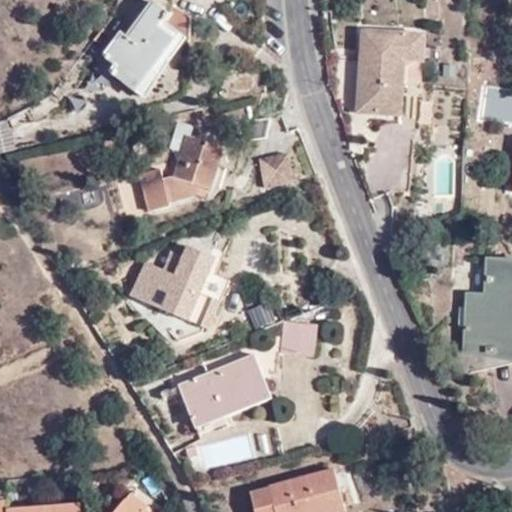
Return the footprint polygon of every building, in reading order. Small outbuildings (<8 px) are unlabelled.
[(155,4),(131,38),(125,46),(118,42),(107,57),(120,65),(114,73),(140,92),(181,40),(188,46),(192,21),(172,7),(168,13),(155,4)] [(125,46),(131,38),(125,33),(118,42),(125,46)] [(406,59),(407,34),(362,34),(361,84),(364,84),(363,115),(381,115),(381,110),(404,111),(405,80),(402,80),(402,59),(406,59)] [(425,35),(407,34),(406,59),(406,62),(424,63),(425,35)] [(511,123),(511,86),(489,84),(483,119),(511,123)] [(381,110),(381,115),(380,121),(404,122),(404,111),(381,110)] [(268,133),(264,115),(233,122),(237,140),(268,133)] [(6,119),(0,121),(0,152),(18,148),(6,119)] [(198,186),(206,189),(214,166),(219,167),(226,148),(190,136),(192,128),(179,123),(171,148),(183,152),(174,177),(170,176),(162,178),(160,169),(139,174),(148,211),(170,206),(168,202),(195,195),(198,186)] [(295,180),(289,152),(260,158),(267,187),(295,180)] [(206,189),(211,191),(219,167),(214,166),(206,189)] [(165,284),(169,271),(153,265),(148,277),(142,275),(134,297),(190,321),(185,330),(194,334),(202,331),(204,326),(210,329),(228,285),(208,277),(217,256),(190,245),(178,275),(173,287),(165,284)] [(511,261),(490,260),(487,296),(471,295),(468,351),(497,353),(497,349),(511,350),(511,261)] [(178,275),(169,271),(165,284),(173,287),(178,275)] [(286,320),(284,321),(280,350),(296,352),(301,322),(286,320)] [(301,322),(296,352),(312,355),(318,325),(301,322)] [(255,353),(179,382),(183,390),(193,417),(222,407),(226,416),(273,397),(255,353)] [(183,390),(179,382),(161,389),(163,397),(183,390)] [(197,427),(226,416),(222,407),(193,417),(197,427)] [(199,447),(206,472),(257,457),(250,433),(199,447)] [(299,511),(308,510),(308,511),(326,511),(355,506),(345,464),(279,481),(280,484),(262,488),(266,510),(263,511),(262,511),(299,511)] [(135,487),(131,492),(148,506),(152,501),(135,487)] [(154,511),(148,506),(131,492),(115,511),(154,511)] [(0,511),(83,511),(83,500),(63,501),(63,498),(45,498),(45,503),(30,504),(30,500),(10,500),(10,496),(0,497),(0,511)]
